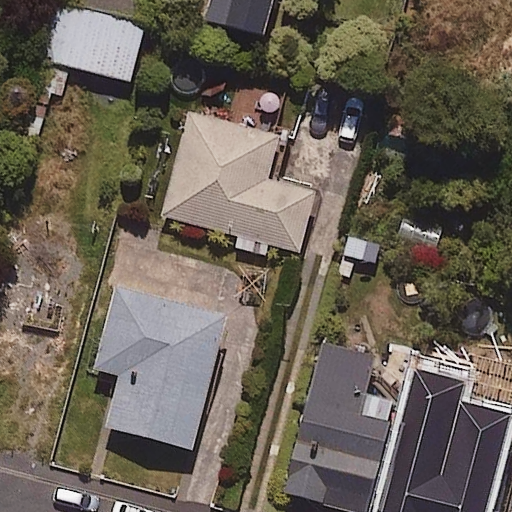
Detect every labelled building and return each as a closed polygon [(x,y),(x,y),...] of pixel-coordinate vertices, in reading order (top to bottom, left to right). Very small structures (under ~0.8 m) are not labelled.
[(151,0),(55,0),(39,55),(127,82),(151,0)] [(270,0),(208,0),(204,18),(262,34),(270,0)] [(511,0),(425,0),(412,50),(510,75),(511,66),(511,0)] [(276,135),(189,111),(161,213),(238,234),(235,243),(262,251),(264,242),(297,251),(313,190),(264,177),(276,135)] [(223,315),(112,286),(92,367),(118,373),(104,426),(189,447),(223,315)] [(369,355),(317,343),(284,494),(365,511),(391,399),(361,392),(369,355)] [(458,377),(412,368),(381,511),(484,511),(507,410),(453,399),(458,377)]
